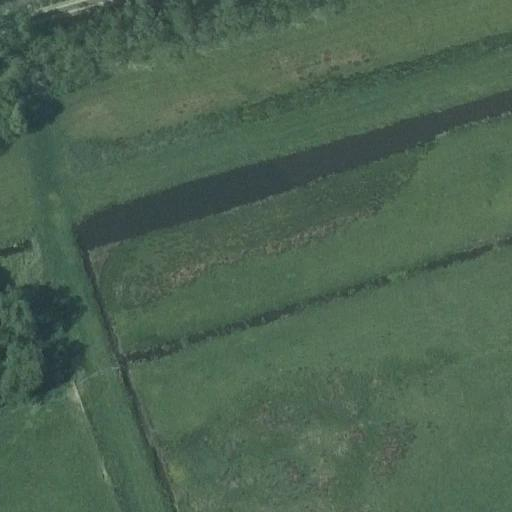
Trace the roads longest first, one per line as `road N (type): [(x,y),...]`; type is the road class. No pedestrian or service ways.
road 1 (track): [(41,201),(511,68)]
road 2 (track): [(148,511),(41,201)]
